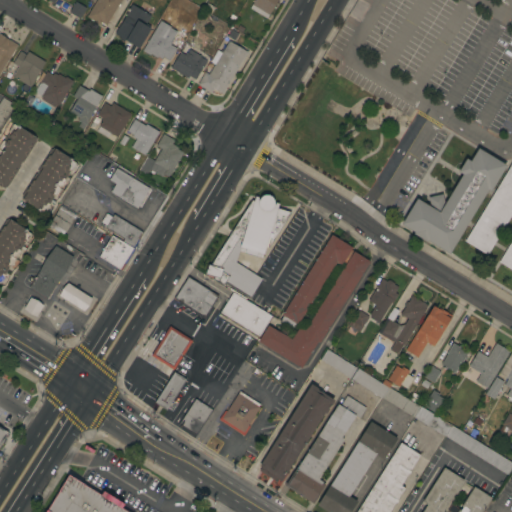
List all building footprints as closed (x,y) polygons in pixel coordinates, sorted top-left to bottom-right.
[(95,0),(120,0),(119,3),(120,4),(119,7),(117,6),(105,25),(104,26),(100,23),(99,24),(93,20),(93,21),(90,20),(90,19),(86,16),(95,0)] [(249,8),(254,0),(277,0),(276,2),(277,3),(276,5),(274,4),(266,18),(249,8)] [(75,1),(86,8),(79,18),(68,12),(75,1)] [(150,16),(145,24),(149,26),(148,27),(150,28),(138,48),(124,40),(123,41),(119,39),(120,37),(114,34),(118,26),(119,27),(125,16),(124,15),(131,4),(150,16)] [(160,20),(170,26),(169,28),(175,31),(170,40),(178,45),(168,60),(162,57),(161,59),(157,56),(156,57),(150,54),(149,55),(142,50),(160,20)] [(0,70),(0,34),(16,44),(0,70)] [(222,93),(213,88),(211,93),(197,84),(204,73),(203,72),(206,68),(209,70),(207,73),(208,74),(214,64),(209,62),(217,50),(221,53),(228,41),(247,52),(222,93)] [(169,67),(179,51),(185,55),(188,50),(207,61),(202,68),(201,68),(194,79),(188,76),(187,78),(169,67)] [(44,62),(35,76),(36,77),(30,87),(11,76),(17,66),(12,63),(19,51),(25,55),(27,51),(44,62)] [(57,105),(55,104),(53,107),(40,99),(42,96),(33,91),(46,70),(52,74),(53,72),(57,74),(57,73),(64,77),(65,76),(72,80),(57,105)] [(78,85),(88,91),(89,88),(101,96),(96,103),(97,103),(95,107),(94,106),(94,107),(95,108),(94,110),(93,112),(91,111),(85,121),(86,121),(82,129),(77,126),(80,122),(76,120),(78,117),(68,111),(76,98),(71,96),(78,85)] [(0,100),(2,97),(15,105),(0,128),(0,100)] [(131,114),(116,137),(109,133),(107,137),(96,131),(99,126),(98,126),(102,118),(96,114),(103,102),(110,106),(112,102),(131,114)] [(144,155),(130,147),(135,138),(131,136),(132,135),(126,131),(134,119),(145,125),(145,124),(159,132),(144,155)] [(0,143),(2,140),(3,140),(8,132),(13,124),(17,126),(18,125),(20,127),(29,133),(35,137),(36,138),(35,140),(36,140),(22,162),(21,162),(19,165),(20,165),(6,187),(5,186),(4,188),(1,186),(1,187),(0,186),(0,143)] [(177,149),(183,152),(168,177),(164,174),(162,177),(149,169),(161,149),(156,146),(163,134),(174,140),(171,144),(178,147),(177,149)] [(35,174),(36,174),(38,172),(37,171),(51,149),(52,150),(53,148),(54,149),(54,148),(61,152),(61,153),(69,158),(70,158),(72,159),(72,160),(76,163),(70,171),(65,179),(55,196),(54,196),(49,204),(50,204),(44,213),(40,210),(39,211),(37,209),(29,203),(28,204),(23,200),(21,198),(22,196),(21,196),(35,174)] [(506,165),(490,191),(487,190),(449,253),(427,240),(426,242),(413,234),(414,232),(401,224),(416,198),(428,206),(427,197),(442,193),(444,203),(462,174),(457,171),(466,158),(470,161),(477,148),(506,165)] [(511,270),(498,262),(511,238),(511,213),(487,255),(464,241),(511,162),(511,270)] [(149,188),(137,208),(110,192),(115,184),(109,180),(116,168),(149,188)] [(212,279),(214,277),(205,274),(208,265),(210,265),(251,200),(253,201),(254,196),(260,198),(261,196),(263,195),(265,195),(267,195),(269,195),(270,197),(272,198),(273,200),(273,202),(274,203),(278,203),(276,209),(290,212),(268,247),(267,247),(271,234),(269,234),(263,254),(257,253),(256,257),(244,253),(245,249),(239,247),(241,240),(238,239),(219,268),(222,269),(221,272),(228,276),(222,285),(212,279)] [(48,226),(51,222),(50,222),(60,205),(76,215),(66,232),(65,231),(62,235),(48,226)] [(121,242),(123,239),(105,227),(106,225),(100,222),(106,213),(111,217),(113,214),(142,232),(137,239),(139,240),(135,245),(134,244),(132,248),(121,242)] [(0,228),(6,219),(7,220),(8,218),(10,220),(11,220),(16,223),(24,229),(25,228),(27,230),(26,231),(30,234),(25,242),(24,242),(19,250),(20,250),(9,267),(9,266),(4,274),(4,275),(0,281),(0,228)] [(319,343),(317,341),(301,368),(257,341),(267,325),(278,332),(279,331),(291,339),(292,337),(297,329),(293,327),(292,329),(279,321),(282,316),(281,315),(331,234),(352,247),(350,250),(353,252),(353,251),(369,261),(319,343)] [(132,248),(134,249),(121,270),(99,256),(107,242),(105,241),(107,238),(109,239),(111,235),(121,242),(132,248)] [(72,257),(46,298),(28,287),(55,246),(72,257)] [(174,298),(187,277),(217,296),(204,317),(174,298)] [(381,278),(386,281),(386,280),(388,280),(392,282),(393,284),(398,287),(394,293),(397,294),(392,304),(390,303),(378,323),(369,318),(369,314),(375,304),(368,300),(381,278)] [(59,295),(67,283),(91,298),(83,311),(59,295)] [(271,316),(258,336),(257,337),(219,314),(232,292),(271,316)] [(407,318),(403,315),(402,316),(399,314),(401,311),(402,311),(405,306),(403,306),(406,302),(407,302),(410,298),(409,298),(411,295),(414,297),(427,305),(425,308),(426,308),(403,345),(403,344),(396,354),(389,350),(393,343),(377,332),(386,318),(398,325),(404,324),(407,318)] [(36,316),(23,309),(30,298),(42,305),(36,316)] [(432,305),(438,309),(438,307),(451,316),(433,346),(426,342),(417,357),(405,350),(432,305)] [(356,309),(368,316),(362,328),(361,327),(359,331),(347,324),(356,309)] [(150,355),(168,326),(190,340),(172,369),(150,355)] [(458,346),(459,344),(462,346),(460,348),(467,352),(465,357),(466,358),(465,360),(463,359),(461,363),(461,362),(454,374),(451,372),(452,371),(446,367),(445,369),(443,367),(444,366),(441,364),(447,354),(446,353),(452,343),(458,346)] [(486,388),(475,381),(480,373),(468,366),(477,351),(487,357),(495,343),(509,351),(486,388)] [(324,362),(322,365),(320,363),(321,360),(327,350),(356,368),(349,378),(324,362)] [(510,353),(511,354),(511,397),(506,394),(510,388),(504,385),(507,379),(505,378),(506,377),(498,372),(510,353)] [(395,365),(400,368),(402,366),(408,370),(406,374),(412,378),(406,388),(400,384),(398,387),(387,379),(395,365)] [(440,371),(433,383),(422,376),(429,365),(440,371)] [(445,436),(444,437),(382,397),(381,398),(350,379),(357,368),(381,383),(384,379),(391,383),(388,387),(408,399),(413,392),(418,396),(414,402),(451,426),(451,425),(460,431),(471,413),(475,416),(464,434),(511,462),(511,467),(507,475),(445,436)] [(173,372),(185,379),(165,409),(163,408),(162,408),(156,404),(154,402),(173,372)] [(495,376),(503,381),(496,393),(497,393),(493,399),(484,394),(495,376)] [(310,384),(318,388),(317,389),(334,400),(325,413),(324,412),(281,480),(273,475),(272,476),(270,475),(269,477),(259,471),(261,467),(258,466),(310,384)] [(434,413),(423,406),(432,390),(439,394),(438,396),(443,399),(434,413)] [(218,419),(224,410),(225,411),(236,393),(237,393),(238,391),(258,404),(257,406),(259,406),(247,425),(248,426),(243,435),(218,419)] [(284,485),(295,468),(297,468),(337,404),(340,405),(346,395),(365,407),(359,418),(355,415),(341,437),(343,439),(318,479),(322,482),(322,483),(325,485),(313,504),(284,485)] [(195,434),(178,423),(194,398),(211,409),(195,434)] [(511,431),(507,428),(503,435),(497,431),(501,425),(501,424),(508,413),(511,415),(511,431)] [(370,421),(397,438),(383,460),(375,455),(348,496),(357,502),(350,511),(326,511),(316,505),(370,421)] [(356,511),(400,443),(419,455),(400,485),(404,488),(397,499),(397,500),(396,502),(395,502),(388,511),(356,511)] [(421,511),(427,504),(422,501),(443,468),(464,481),(456,493),(454,492),(442,511),(421,511)] [(44,511),(46,510),(47,510),(59,491),(58,490),(68,475),(84,484),(84,485),(85,483),(101,493),(103,491),(124,504),(122,506),(131,511),(44,511)] [(481,511),(447,511),(446,511),(451,503),(460,510),(462,507),(461,506),(473,487),(490,498),(481,511)]
